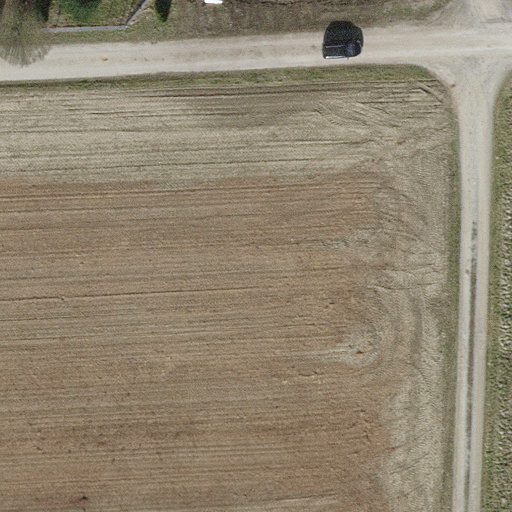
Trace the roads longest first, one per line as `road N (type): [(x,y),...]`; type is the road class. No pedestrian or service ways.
road 1 (track): [(483,45),(0,62)]
road 2 (track): [(465,511),(483,45)]
